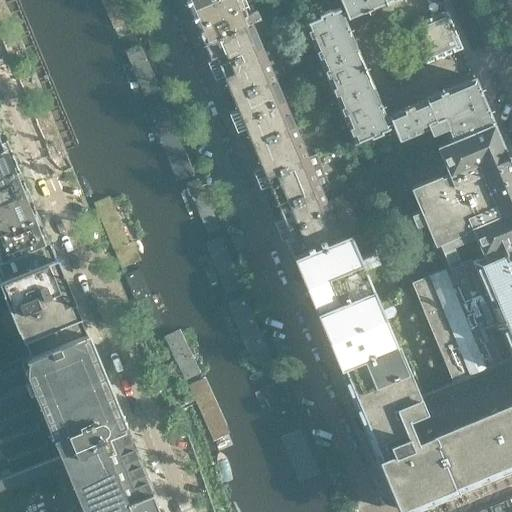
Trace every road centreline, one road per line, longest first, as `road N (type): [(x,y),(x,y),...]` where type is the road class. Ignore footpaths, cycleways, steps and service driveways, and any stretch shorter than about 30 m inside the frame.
road 1 (residential): [(377,511),(162,0)]
road 2 (residential): [(0,75),(180,511)]
